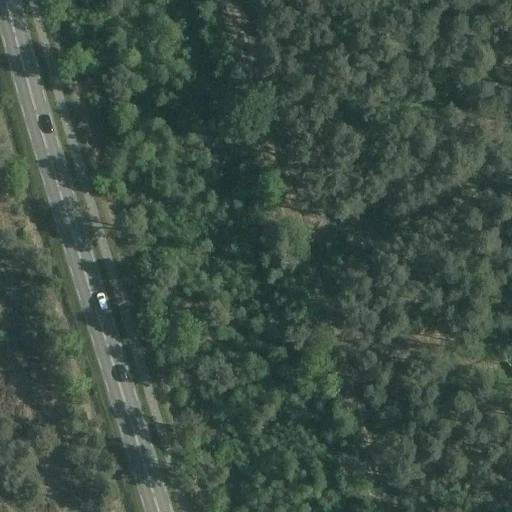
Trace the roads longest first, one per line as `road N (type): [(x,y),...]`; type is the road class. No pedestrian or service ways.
road 1 (track): [(224,0),(382,511)]
road 2 (primary): [(157,511),(4,0)]
